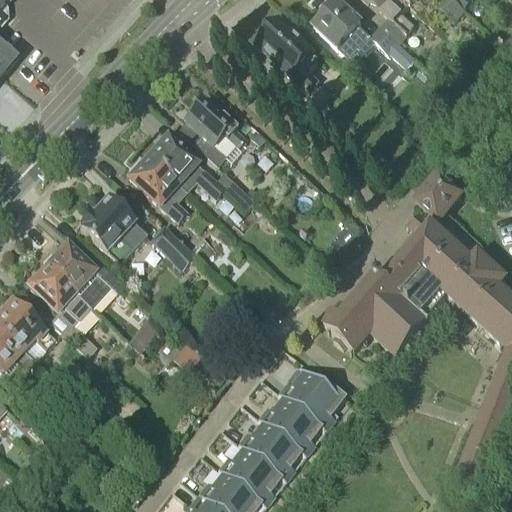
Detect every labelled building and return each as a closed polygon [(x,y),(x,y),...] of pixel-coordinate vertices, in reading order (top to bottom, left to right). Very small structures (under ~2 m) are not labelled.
[(0,0),(0,79),(4,83),(18,66),(0,50),(0,31),(6,24),(6,12),(16,0),(0,0)] [(381,31),(399,48),(414,32),(400,19),(409,9),(398,0),(361,0),(388,24),(381,31)] [(398,0),(409,9),(417,0),(425,7),(431,0),(398,0)] [(463,14),(447,0),(440,0),(432,9),(454,27),(464,16),(463,14)] [(447,0),(463,14),(472,4),(467,0),(447,0)] [(399,48),(381,31),(370,44),(357,32),(360,29),(337,7),(325,21),(323,19),(315,28),(317,30),(314,33),(344,60),(353,49),(364,59),(375,48),(388,60),(389,58),(406,74),(415,64),(399,48)] [(308,100),(318,88),(307,77),(318,64),(279,28),(275,33),(271,32),(266,37),(267,42),(256,53),(308,100)] [(511,42),(500,48),(511,59),(511,42)] [(240,158),(237,156),(246,147),(235,137),(237,135),(222,122),(221,123),(204,108),(177,137),(190,149),(217,174),(225,164),(230,169),(240,158)] [(315,123),(334,140),(345,129),(326,111),(315,123)] [(467,115),(458,126),(474,138),(483,127),(467,115)] [(258,152),(264,145),(255,137),(249,143),(258,152)] [(195,172),(196,171),(169,146),(163,154),(160,152),(158,155),(154,155),(150,159),(150,163),(148,165),(177,192),(185,198),(194,188),(206,199),(206,198),(214,205),(221,198),(244,218),(254,207),(221,178),(213,187),(195,172)] [(158,213),(177,192),(148,165),(146,167),(143,168),(139,172),(139,176),(136,179),(138,181),(131,188),(158,213)] [(335,314),(322,329),(336,341),(333,345),(343,355),(346,351),(351,355),(349,358),(351,359),(353,357),(354,357),(363,347),(366,349),(367,347),(365,345),(370,339),(397,363),(407,353),(408,355),(410,353),(408,351),(418,340),(420,342),(422,340),(420,338),(429,327),(427,325),(448,301),(510,358),(507,362),(483,423),(456,488),(474,495),(474,497),(475,498),(476,499),(477,500),(479,500),(480,499),(481,498),(482,497),(482,496),(482,495),(482,494),(481,493),(511,415),(511,305),(497,292),(504,284),(479,260),(471,269),(432,233),(438,226),(438,227),(461,202),(439,182),(416,207),(430,221),(425,227),(419,221),(409,233),(415,238),(367,292),(364,290),(362,292),(365,294),(358,303),(355,300),(353,302),(356,304),(349,313),(346,310),(344,312),(347,315),(340,323),(334,318),(337,316),(335,314)] [(258,200),(251,193),(245,199),(253,206),(258,200)] [(79,236),(115,269),(118,272),(146,243),(133,231),(107,207),(92,223),(91,222),(90,224),(87,224),(80,231),(81,234),(79,236)] [(177,230),(186,221),(174,210),(166,220),(177,230)] [(351,226),(342,234),(352,243),(361,235),(351,226)] [(149,248),(181,276),(194,260),(163,232),(149,248)] [(194,260),(194,261),(206,271),(218,258),(202,245),(191,257),(194,260)] [(91,315),(110,295),(116,300),(122,293),(98,271),(92,276),(66,252),(46,274),(90,314),(91,315)] [(27,294),(71,334),(73,333),(90,314),(46,274),(27,294)] [(0,338),(23,359),(34,347),(45,357),(54,347),(12,308),(0,321),(0,338)] [(252,322),(243,316),(235,327),(244,334),(252,322)] [(151,320),(128,349),(141,359),(164,330),(151,320)] [(96,354),(73,333),(71,334),(64,342),(87,363),(96,354)] [(0,338),(0,379),(2,381),(0,383),(0,388),(9,397),(34,369),(23,359),(0,338)] [(222,386),(220,384),(221,383),(197,365),(200,361),(186,349),(171,365),(186,379),(188,377),(209,395),(212,398),(222,386)] [(197,365),(221,383),(222,382),(219,379),(223,374),(205,358),(201,362),(200,361),(197,365)] [(326,438),(326,437),(334,427),(331,424),(345,404),(328,391),(325,395),(298,374),(298,375),(302,379),(291,392),(287,389),(278,400),(278,401),(326,438)] [(99,392),(106,385),(97,376),(90,383),(99,392)] [(306,463),(314,452),(310,449),(321,435),(325,439),(326,438),(278,401),(277,401),(282,404),(271,418),(267,415),(259,426),(258,426),(306,464),(306,463)] [(286,489),(286,488),(294,477),(290,474),(301,461),(305,464),(306,464),(258,426),(257,427),(262,430),(251,443),(247,440),(238,451),(286,489)] [(97,443),(110,453),(117,443),(104,434),(97,443)] [(267,511),(274,503),(270,500),(281,486),(285,490),(286,489),(238,451),(237,452),(242,456),(231,469),(227,466),(218,477),(262,511),(267,511)] [(260,511),(261,511),(260,511),(262,511),(218,477),(217,478),(221,481),(211,494),(207,492),(198,502),(209,511),(260,511)] [(8,481),(2,489),(10,496),(17,489),(8,481)] [(209,511),(198,502),(197,503),(198,503),(190,511),(209,511)]
